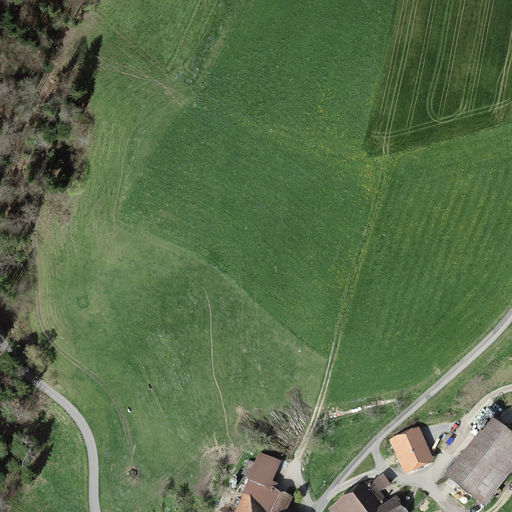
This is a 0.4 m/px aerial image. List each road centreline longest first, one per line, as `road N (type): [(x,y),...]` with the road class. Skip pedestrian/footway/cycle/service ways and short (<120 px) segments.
road 1 (unclassified): [(319,511),(374,442),(511,313)]
road 2 (track): [(315,511),(295,465),(343,309)]
road 3 (unclassified): [(0,338),(17,366),(86,431),(95,511)]
